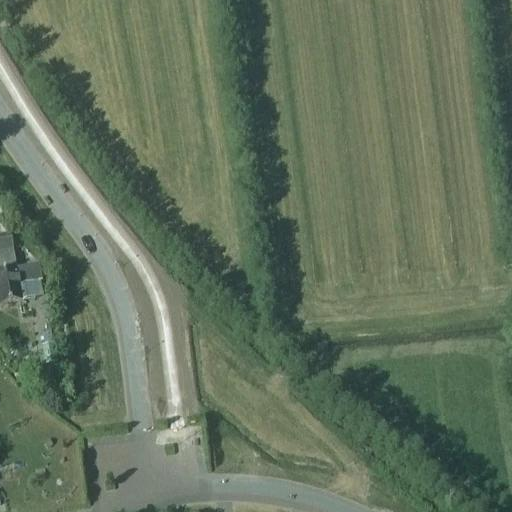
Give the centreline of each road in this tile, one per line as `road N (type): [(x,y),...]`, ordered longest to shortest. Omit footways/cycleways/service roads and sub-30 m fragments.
road 1 (unclassified): [(148,498),(127,317),(104,263),(0,113)]
road 2 (unclassified): [(345,511),(241,490),(195,487),(148,498)]
